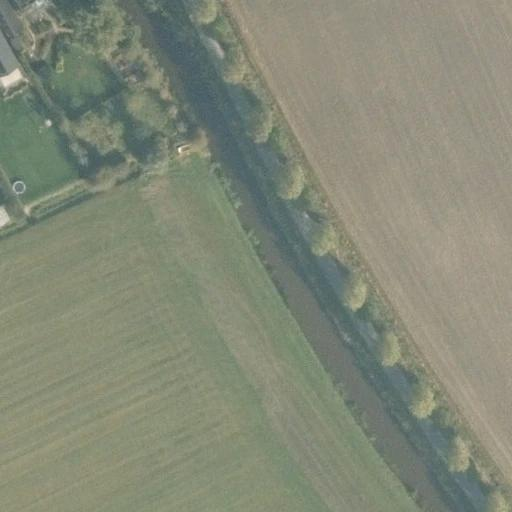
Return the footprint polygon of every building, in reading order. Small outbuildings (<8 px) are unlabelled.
[(0,0),(0,18),(8,33),(24,24),(17,12),(31,3),(29,0),(0,0)] [(87,0),(72,0),(80,14),(92,7),(87,0)] [(0,28),(0,72),(19,61),(0,28)] [(20,36),(13,40),(19,51),(26,47),(20,36)] [(36,89),(22,98),(28,109),(43,100),(36,89)] [(2,204),(0,204),(0,221),(9,217),(2,204)]
